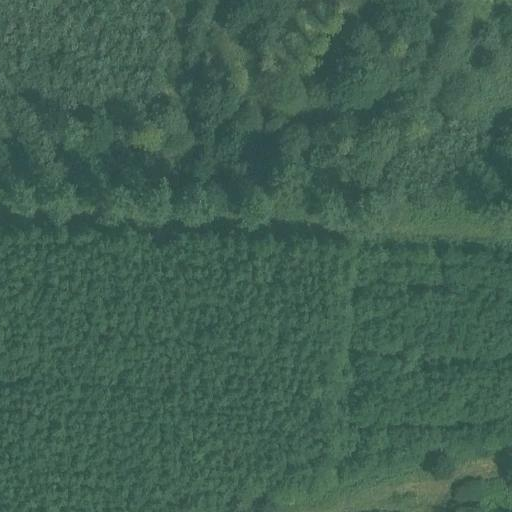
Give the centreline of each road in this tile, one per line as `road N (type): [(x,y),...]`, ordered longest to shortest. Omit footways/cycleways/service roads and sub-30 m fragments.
road 1 (track): [(511,236),(0,207)]
road 2 (track): [(314,511),(437,481),(436,511)]
